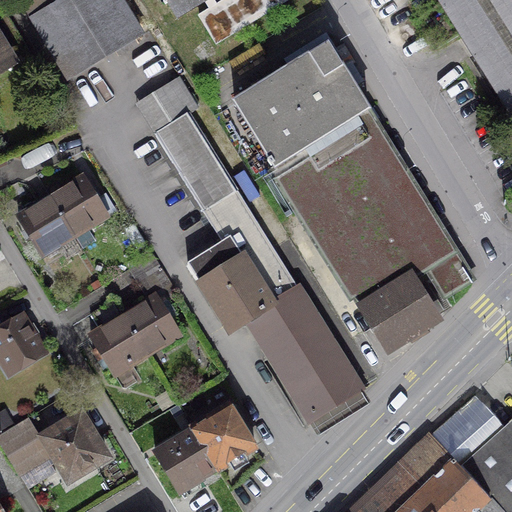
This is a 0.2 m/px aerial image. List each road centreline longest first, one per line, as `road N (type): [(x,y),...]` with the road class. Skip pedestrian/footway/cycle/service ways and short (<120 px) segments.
road 1 (residential): [(0,233),(167,511)]
road 2 (residential): [(353,0),(511,258)]
road 3 (secondary): [(308,511),(511,301)]
